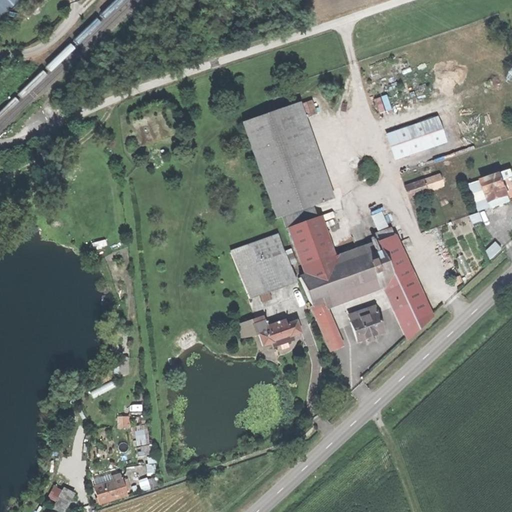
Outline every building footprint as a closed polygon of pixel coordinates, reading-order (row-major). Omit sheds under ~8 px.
[(0,0),(0,20),(22,2),(20,0),(0,0)] [(339,107),(351,109),(354,95),(342,93),(339,107)] [(243,123),(275,219),(322,203),(290,108),(243,123)] [(441,115),(387,132),(396,159),(449,143),(441,115)] [(401,184),(405,194),(438,182),(434,171),(401,184)] [(481,180),(488,203),(500,199),(505,197),(507,196),(499,174),(481,180)] [(502,204),(500,199),(488,203),(490,208),(502,204)] [(373,214),(379,230),(389,226),(383,210),(373,214)] [(288,229),(306,276),(331,266),(328,258),(325,249),(313,219),(288,229)] [(372,235),(374,241),(377,248),(331,266),(306,276),(297,280),(309,308),(322,303),(379,282),(407,340),(430,319),(389,228),(372,235)] [(233,252),(249,299),(295,284),(279,236),(233,252)] [(334,256),(328,258),(331,266),(377,248),(374,241),(334,256)] [(331,247),(325,249),(328,258),(334,256),(331,247)] [(346,359),(322,303),(309,308),(333,364),(346,359)] [(356,315),(358,320),(375,314),(373,309),(356,315)] [(349,323),(356,342),(382,333),(375,314),(358,320),(349,323)] [(255,336),(258,335),(268,331),(266,328),(264,322),(252,326),(255,336)] [(285,323),(266,328),(268,331),(258,335),(262,347),(271,343),(273,348),(279,346),(284,344),(292,341),(290,337),(299,335),(296,323),(286,326),(285,323)] [(118,378),(128,378),(128,360),(117,360),(118,378)] [(135,426),(138,445),(151,443),(148,424),(135,426)] [(91,488),(96,503),(123,495),(117,474),(108,477),(109,482),(91,488)] [(53,511),(66,511),(74,497),(63,492),(53,511)]
